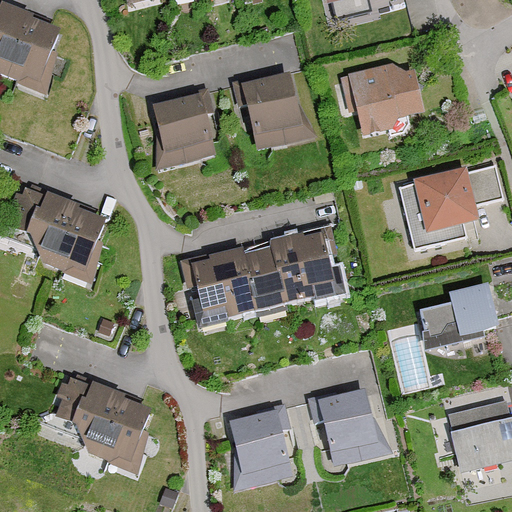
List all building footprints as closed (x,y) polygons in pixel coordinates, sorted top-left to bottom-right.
[(327,0),(329,9),(376,0),(327,0)] [(0,82),(39,95),(58,40),(0,20),(0,82)] [(396,74),(352,84),(366,145),(402,137),(400,126),(425,120),(417,82),(399,86),(396,74)] [(300,129),(289,80),(245,91),(256,139),(300,129)] [(200,102),(156,112),(166,155),(210,145),(200,102)] [(83,131),(40,115),(29,143),(72,159),(83,131)] [(498,177),(407,195),(420,257),(481,244),(475,214),(504,208),(498,177)] [(86,279),(104,223),(25,197),(13,231),(40,240),(33,261),(86,279)] [(272,253),(273,259),(285,310),(336,298),(323,246),(304,251),(303,245),(272,253)] [(213,271),(197,275),(209,328),(257,316),(245,265),(244,259),(211,266),(213,271)] [(273,259),(245,265),(257,316),(285,310),(273,259)] [(454,316),(424,321),(428,347),(459,342),(460,351),(500,345),(492,299),(452,305),(454,316)] [(130,462),(149,407),(69,380),(58,414),(85,423),(77,444),(130,462)] [(376,447),(364,396),(320,407),(333,457),(376,447)] [(455,443),(442,446),(451,485),(511,471),(511,407),(450,422),(455,443)] [(276,418),(233,428),(244,478),(287,469),(276,418)]
